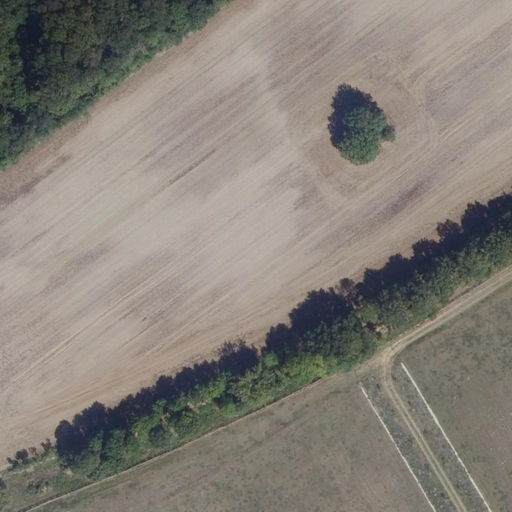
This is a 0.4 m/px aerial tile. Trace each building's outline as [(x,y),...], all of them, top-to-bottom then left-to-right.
[(293,417),(299,416),(297,404),(291,405),(293,417)] [(254,428),(268,423),(263,409),(249,414),(254,428)] [(195,464),(205,459),(203,453),(192,458),(195,464)] [(174,484),(190,477),(184,463),(168,470),(174,484)] [(336,494),(349,506),(359,495),(347,483),(336,494)] [(268,485),(265,490),(278,497),(281,491),(268,485)] [(312,511),(320,511),(327,501),(313,493),(304,507),(312,511)] [(394,511),(403,511),(410,505),(397,494),(387,505),(394,511)] [(111,508),(113,511),(132,511),(133,511),(125,499),(111,508)] [(269,499),(264,511),(280,511),(283,504),(269,499)]
